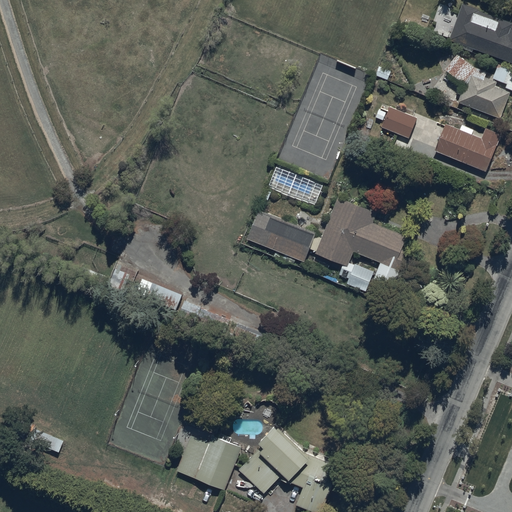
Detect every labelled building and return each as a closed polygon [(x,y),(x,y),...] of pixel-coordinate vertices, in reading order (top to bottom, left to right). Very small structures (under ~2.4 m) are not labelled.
[(511,22),(463,5),(450,40),(511,62),(511,22)] [(474,67),(459,54),(446,71),(465,85),(458,102),(500,119),(511,93),(496,87),(498,83),(486,78),(488,73),(474,67)] [(511,69),(498,65),(493,79),(507,84),(505,88),(511,90),(511,69)] [(391,71),(380,66),(376,76),(388,80),(391,71)] [(390,106),(387,112),(379,109),(376,117),(384,121),(381,127),(409,139),(418,118),(390,106)] [(460,130),(447,124),(436,151),(487,172),(502,135),(486,128),(481,138),(472,134),(474,130),(462,125),(460,130)] [(376,213),(337,198),(315,254),(346,266),(352,252),(380,263),(373,281),(391,289),(405,253),(400,251),(406,237),(372,224),(376,213)] [(247,240),(304,263),(316,233),(259,210),(247,240)] [(137,274),(138,270),(118,262),(109,284),(174,311),(182,293),(137,274)] [(354,264),(346,284),(366,292),(374,272),(354,264)] [(201,306),(184,300),(180,312),(197,318),(201,306)] [(230,320),(202,308),(198,317),(226,329),(230,320)] [(312,511),(323,511),(340,467),(304,453),(275,428),(259,445),(261,447),(239,470),(263,494),(282,476),(287,481),(304,487),(296,506),(312,511)] [(63,441),(39,430),(34,442),(58,452),(63,441)] [(242,448),(212,435),(209,444),(192,437),(178,470),(225,490),(242,448)]
